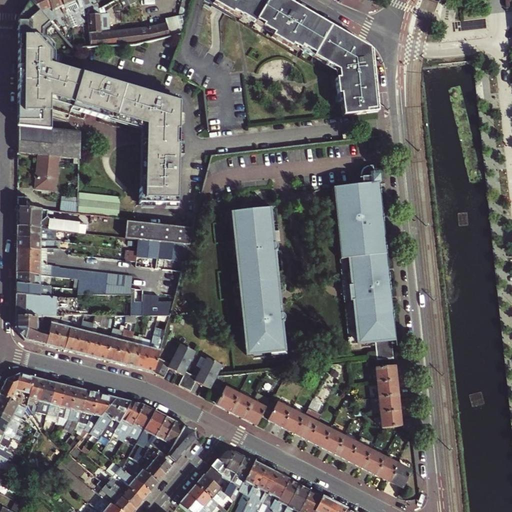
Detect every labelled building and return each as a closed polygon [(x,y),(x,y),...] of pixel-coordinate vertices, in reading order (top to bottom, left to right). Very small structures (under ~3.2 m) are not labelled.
[(61,26),(58,27),(46,0),(29,0),(30,1),(58,34),(63,31),(61,26)] [(68,29),(72,28),(59,0),(46,0),(58,27),(61,26),(63,31),(63,33),(69,32),(68,29)] [(86,15),(84,10),(79,0),(59,0),(72,28),(72,29),(77,26),(81,34),(84,34),(82,24),(85,23),(82,18),(85,16),(86,15)] [(92,6),(97,4),(95,0),(79,0),(84,10),(92,6)] [(338,94),(341,117),(352,115),(377,112),(371,51),(283,0),(216,0),(215,3),(232,13),(235,12),(255,24),(257,21),(264,25),(262,28),(274,35),(272,38),(291,49),(293,46),(300,49),(302,46),(315,54),(314,57),(336,70),(337,77),(333,77),(335,94),(338,94)] [(17,86),(17,129),(49,132),(49,94),(72,101),(71,106),(106,116),(107,112),(143,122),(143,187),(139,187),(139,202),(177,202),(179,142),(176,142),(176,128),(179,128),(180,100),(53,62),(53,50),(40,35),(40,27),(47,21),(30,1),(18,18),(17,86)] [(134,46),(168,38),(166,24),(132,33),(117,33),(101,34),(100,15),(99,11),(99,10),(94,10),(95,15),(88,16),(91,48),(134,46)] [(184,27),(185,23),(187,15),(172,17),(176,36),(182,35),(184,27)] [(168,38),(176,36),(172,17),(164,18),(166,24),(168,38)] [(78,159),(78,149),(79,134),(75,134),(17,129),(17,153),(38,155),(57,157),(78,159)] [(35,189),(54,191),(57,157),(38,155),(35,189)] [(391,341),(387,308),(380,244),(373,173),(372,167),(369,167),(367,167),(365,168),(363,168),(362,169),(361,170),(360,172),(360,173),(360,175),(360,177),(360,182),(361,186),(357,186),(331,189),(340,276),(348,345),(356,344),(374,343),(375,345),(376,361),(393,359),(391,345),(391,341)] [(394,340),(386,262),(377,181),(379,180),(378,173),(373,173),(380,244),(387,308),(391,341),(394,340)] [(16,208),(26,209),(26,198),(16,198),(16,208)] [(60,212),(76,214),(77,203),(61,201),(60,212)] [(85,224),(54,221),(52,219),(56,215),(56,212),(26,209),(16,208),(16,227),(54,231),(84,234),(85,224)] [(272,254),(276,253),(275,245),(280,244),(279,237),(275,238),(274,233),(272,233),(270,233),(269,226),(271,226),(270,210),(228,215),(229,224),(230,231),(232,230),(233,242),(231,242),(231,243),(232,252),(233,258),(235,258),(237,274),(238,282),(238,286),(239,297),(239,299),(237,299),(237,300),(238,308),(239,315),(241,314),(243,326),(244,343),(246,357),(282,353),(279,324),(284,323),(283,316),(282,306),(277,307),(276,296),(273,268),(272,260),(272,254)] [(138,240),(188,245),(192,229),(126,222),(125,238),(138,240)] [(41,241),(54,241),(54,231),(16,227),(16,239),(41,241)] [(46,250),(54,250),(54,243),(54,241),(41,241),(16,239),(16,250),(40,253),(40,250),(46,250)] [(172,271),(181,272),(188,245),(138,240),(137,251),(135,263),(135,267),(172,271)] [(16,263),(46,265),(46,253),(46,250),(40,250),(40,253),(16,250),(16,263)] [(125,262),(135,263),(137,251),(126,250),(125,262)] [(129,297),(132,277),(59,269),(59,268),(52,267),(52,266),(46,265),(16,263),(15,276),(50,278),(79,280),(78,290),(77,296),(129,297)] [(165,297),(175,297),(178,286),(180,276),(181,272),(172,271),(165,297)] [(39,286),(47,287),(47,281),(50,281),(50,278),(15,276),(15,284),(39,286)] [(15,295),(39,298),(39,286),(15,284),(15,295)] [(72,316),(76,316),(77,300),(39,298),(15,295),(15,317),(36,318),(42,317),(44,317),(51,317),(56,317),(61,317),(62,316),(72,316)] [(169,317),(170,314),(175,297),(165,297),(164,304),(139,304),(139,297),(131,297),(130,317),(136,317),(146,317),(157,317),(169,317)] [(71,322),(82,325),(83,316),(76,316),(72,316),(71,322)] [(89,330),(90,324),(87,322),(86,322),(87,316),(83,316),(82,325),(82,326),(81,328),(89,330)] [(113,331),(113,327),(115,317),(107,316),(103,329),(113,331)] [(42,322),(36,322),(36,318),(15,317),(15,327),(42,327),(42,323),(42,322)] [(45,346),(54,348),(59,326),(61,320),(61,317),(56,317),(56,320),(51,320),(50,325),(45,346)] [(113,327),(124,328),(125,323),(125,317),(115,317),(113,327)] [(54,348),(64,351),(70,329),(71,323),(61,320),(59,326),(54,348)] [(25,341),(45,346),(50,325),(42,323),(42,327),(15,327),(15,329),(25,341)] [(64,351),(74,353),(79,334),(80,331),(70,329),(64,351)] [(74,353),(85,356),(90,334),(80,331),(79,334),(74,353)] [(115,363),(125,366),(131,344),(132,336),(126,335),(126,332),(123,332),(122,334),(120,342),(115,363)] [(85,356),(96,359),(101,337),(90,334),(85,356)] [(96,359),(105,361),(111,339),(101,337),(96,359)] [(105,361),(115,363),(120,342),(111,339),(105,361)] [(125,366),(134,368),(140,347),(131,344),(125,366)] [(184,377),(186,373),(196,354),(180,346),(170,365),(157,359),(153,373),(165,379),(170,370),(184,377)] [(134,368),(143,371),(149,350),(150,349),(140,347),(134,368)] [(153,373),(157,359),(159,351),(150,349),(149,350),(143,371),(153,373)] [(217,377),(222,367),(207,359),(197,379),(186,373),(184,377),(179,386),(191,393),(196,383),(210,390),(217,377)] [(376,384),(395,382),(394,367),(375,369),(376,384)] [(26,406),(26,404),(33,379),(18,375),(5,382),(0,391),(0,395),(25,409),(26,406)] [(31,411),(36,412),(43,381),(33,379),(26,404),(32,406),(31,411)] [(36,412),(46,415),(54,384),(43,381),(36,412)] [(378,398),(397,396),(395,382),(376,384),(378,398)] [(45,420),(55,422),(65,387),(54,384),(46,415),(45,420)] [(66,409),(70,410),(75,389),(65,387),(55,422),(62,424),(63,419),(66,409)] [(215,405),(229,412),(238,395),(224,388),(220,396),(211,391),(206,400),(215,405)] [(76,428),(78,422),(85,392),(75,389),(70,410),(67,420),(62,431),(66,433),(70,435),(76,428)] [(88,421),(91,415),(95,394),(85,392),(78,422),(76,428),(83,430),(84,430),(88,421)] [(264,409),(268,400),(256,393),(251,402),(264,409)] [(91,427),(95,422),(114,399),(95,394),(91,415),(88,421),(84,430),(84,431),(87,433),(87,432),(91,427)] [(25,411),(25,409),(0,395),(0,408),(21,419),(25,411)] [(229,412),(243,419),(251,402),(238,395),(229,412)] [(380,413),(398,411),(397,396),(378,398),(380,413)] [(100,436),(99,435),(115,411),(111,408),(118,400),(114,399),(95,422),(91,427),(87,432),(91,436),(97,441),(100,436)] [(111,408),(115,411),(122,401),(118,400),(111,408)] [(115,430),(119,421),(130,403),(122,401),(115,411),(99,435),(100,436),(102,437),(104,434),(110,438),(111,436),(115,430)] [(265,409),(264,409),(251,402),(243,419),(256,426),(265,409)] [(122,442),(132,425),(142,406),(130,403),(119,421),(115,430),(119,432),(116,439),(122,442)] [(267,420),(281,427),(289,411),(276,404),(267,420)] [(137,440),(142,432),(153,412),(142,406),(132,425),(138,428),(136,432),(134,431),(127,443),(134,447),(136,443),(137,440)] [(0,419),(17,429),(21,419),(0,408),(0,419)] [(294,434),(307,441),(316,424),(321,415),(308,408),(303,418),(294,434)] [(281,427),(294,434),(303,418),(289,411),(281,427)] [(381,429),(400,427),(398,411),(380,413),(381,429)] [(143,456),(147,448),(164,418),(153,412),(142,432),(145,433),(140,442),(137,440),(136,443),(140,446),(133,460),(139,464),(142,458),(144,459),(145,457),(143,456)] [(158,449),(162,442),(174,422),(164,418),(147,448),(150,451),(152,447),(158,449)] [(0,432),(12,439),(17,429),(0,419),(0,432)] [(161,456),(164,458),(182,427),(174,422),(162,442),(166,444),(162,453),(163,454),(161,456)] [(307,441),(321,448),(330,431),(316,424),(307,441)] [(170,468),(194,439),(193,432),(182,427),(164,458),(162,461),(170,468)] [(76,438),(79,441),(87,433),(84,431),(84,430),(83,430),(76,438)] [(119,432),(115,430),(111,436),(116,439),(119,432)] [(321,448),(334,455),(343,438),(330,431),(321,448)] [(0,444),(7,448),(12,439),(0,432),(0,444)] [(334,455),(348,462),(356,445),(343,438),(334,455)] [(74,448),(66,441),(62,446),(66,450),(70,453),(74,448)] [(348,462),(361,468),(370,452),(356,445),(348,462)] [(144,459),(163,476),(170,468),(162,461),(155,455),(150,451),(147,448),(143,456),(145,457),(144,459)] [(9,455),(0,450),(0,456),(7,460),(9,455)] [(223,473),(225,469),(233,454),(230,452),(222,453),(210,467),(221,476),(223,473)] [(361,468),(374,475),(383,458),(370,452),(361,468)] [(226,481),(230,483),(243,458),(233,454),(225,469),(229,472),(227,475),(223,473),(221,476),(226,481)] [(137,467),(156,484),(163,476),(144,459),(142,458),(139,464),(137,467)] [(236,487),(239,489),(253,463),(243,458),(230,483),(226,481),(219,490),(227,496),(230,499),(236,487)] [(374,475),(388,482),(396,465),(383,458),(374,475)] [(242,511),(249,498),(264,469),(253,463),(239,489),(238,492),(243,495),(238,504),(239,505),(235,511),(242,511)] [(141,502),(148,493),(127,476),(124,473),(121,470),(119,469),(113,464),(105,472),(112,478),(126,489),(141,502)] [(388,482),(402,489),(410,472),(396,465),(388,482)] [(127,476),(148,493),(156,484),(137,467),(135,466),(129,473),(126,470),(122,467),(121,470),(124,473),(127,476)] [(203,476),(216,487),(221,476),(210,467),(203,476)] [(257,511),(276,475),(264,469),(249,498),(254,501),(249,510),(251,511),(250,511),(257,511)] [(271,511),(287,481),(276,475),(257,511),(271,511)] [(219,506),(227,496),(219,490),(216,487),(203,476),(195,486),(219,506)] [(39,489),(44,483),(47,480),(42,478),(38,481),(39,484),(36,487),(39,489)] [(134,511),(141,502),(126,489),(112,478),(104,486),(134,511)] [(284,511),(297,486),(287,481),(271,511),(284,511)] [(97,511),(117,511),(97,494),(85,484),(81,489),(93,499),(89,505),(93,508),(97,511)] [(117,511),(132,511),(134,511),(104,486),(97,494),(117,511)] [(226,511),(219,506),(195,486),(187,495),(202,508),(206,511),(211,511),(215,508),(220,511),(226,511)] [(298,511),(308,492),(297,486),(284,511),(298,511)] [(313,511),(321,498),(308,492),(298,511),(313,511)] [(198,511),(202,508),(187,495),(179,505),(187,511),(198,511)] [(20,504),(24,507),(32,498),(29,496),(25,501),(23,500),(20,504)] [(344,511),(346,511),(321,498),(313,511),(344,511)]
